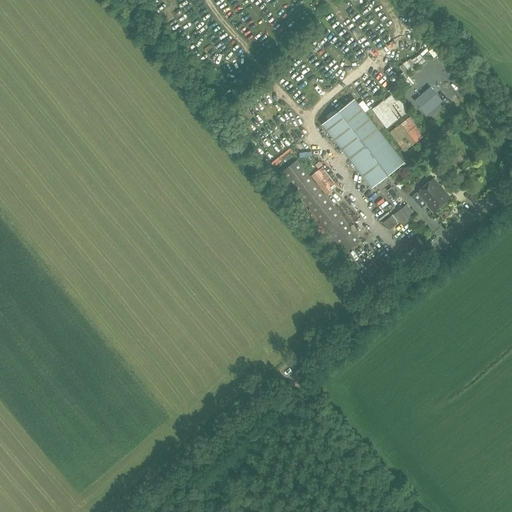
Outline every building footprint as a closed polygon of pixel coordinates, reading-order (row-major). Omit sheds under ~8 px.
[(367,18),(370,22),(377,17),(375,13),(367,18)] [(200,29),(207,26),(201,14),(194,17),(200,29)] [(167,19),(171,25),(177,21),(173,15),(167,19)] [(382,20),(374,27),(381,34),(388,27),(382,20)] [(367,21),(362,26),(368,32),(373,28),(367,21)] [(220,23),(213,25),(215,31),(222,28),(220,23)] [(232,55),(241,51),(235,36),(226,39),(232,55)] [(377,40),(381,50),(389,46),(385,37),(377,40)] [(364,62),(371,56),(366,51),(359,57),(364,62)] [(415,59),(420,67),(432,58),(427,51),(415,59)] [(350,63),(353,68),(360,64),(358,59),(350,63)] [(407,96),(422,115),(427,112),(420,104),(422,102),(428,109),(430,107),(450,91),(443,84),(433,92),(429,87),(421,93),(422,94),(417,98),(412,92),(407,96)] [(386,88),(379,92),(383,98),(389,94),(386,88)] [(258,90),(252,95),(257,102),(263,97),(258,90)] [(322,124),(372,188),(404,163),(354,99),(322,124)] [(388,127),(400,118),(387,99),(375,108),(388,127)] [(410,111),(405,100),(398,103),(402,114),(410,111)] [(402,121),(409,130),(417,124),(410,115),(402,121)] [(435,135),(441,142),(463,123),(456,116),(435,135)] [(410,129),(417,142),(425,138),(418,125),(410,129)] [(500,140),(506,148),(511,143),(511,138),(508,133),(500,140)] [(427,149),(433,145),(429,140),(423,145),(427,149)] [(278,145),(283,153),(287,150),(283,142),(278,145)] [(275,157),(281,154),(276,145),(269,148),(275,157)] [(284,155),(274,159),(276,165),(286,161),(284,155)] [(314,173),(326,190),(333,185),(336,190),(342,186),(324,158),(316,163),(320,169),(314,173)] [(282,172),(345,253),(360,241),(297,161),(282,172)] [(385,189),(395,201),(400,197),(398,194),(406,188),(398,178),(385,189)] [(417,193),(434,213),(450,198),(433,179),(417,193)] [(344,202),(345,203),(351,199),(346,190),(334,198),(338,205),(344,202)] [(383,223),(389,230),(398,223),(396,222),(398,220),(403,226),(416,216),(407,204),(394,214),(394,213),(391,215),(392,216),(383,223)]
